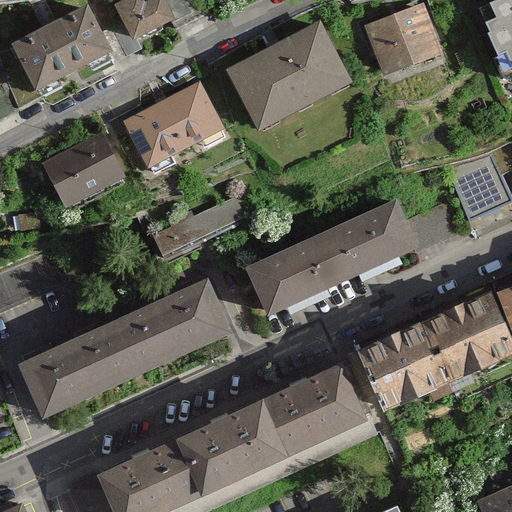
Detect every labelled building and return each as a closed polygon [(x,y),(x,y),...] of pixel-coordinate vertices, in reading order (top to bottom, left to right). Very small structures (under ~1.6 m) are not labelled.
[(125,0),(115,6),(135,43),(192,12),(185,0),(165,0),(164,1),(163,0),(125,0)] [(511,0),(495,0),(478,7),(506,72),(511,72),(511,0)] [(423,2),(366,25),(390,81),(446,58),(423,2)] [(15,42),(39,91),(112,54),(87,6),(15,42)] [(351,84),(317,22),(228,70),(263,133),(351,84)] [(223,130),(199,83),(128,118),(152,166),(223,130)] [(122,177),(100,136),(46,165),(68,205),(122,177)] [(511,203),(493,158),(451,176),(471,223),(511,206),(511,203)] [(151,230),(163,260),(246,226),(234,197),(151,230)] [(396,203),(323,233),(345,283),(417,253),(396,203)] [(345,283),(323,233),(248,265),(269,315),(345,283)] [(0,278),(0,316),(69,287),(55,255),(0,278)] [(203,275),(104,321),(132,379),(230,333),(203,275)] [(511,279),(491,288),(511,338),(511,279)] [(358,343),(385,407),(511,354),(511,338),(491,288),(358,343)] [(17,361),(44,420),(132,379),(104,321),(17,361)] [(258,394),(287,456),(369,419),(340,356),(258,394)] [(173,433),(199,495),(287,456),(258,394),(173,433)] [(102,472),(119,511),(163,511),(199,495),(173,433),(99,466),(102,472)] [(119,511),(102,472),(68,488),(79,511),(119,511)] [(511,511),(511,480),(479,494),(486,511),(511,511)] [(2,511),(25,511),(22,503),(2,511)] [(398,511),(394,503),(374,511),(398,511)]
